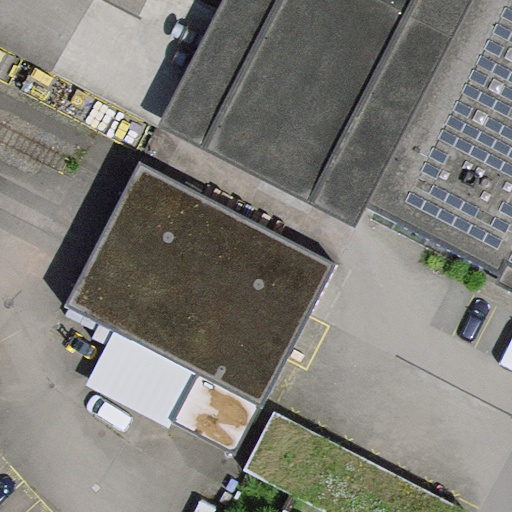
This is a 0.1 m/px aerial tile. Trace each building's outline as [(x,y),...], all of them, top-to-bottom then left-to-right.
[(227,0),(162,130),(357,226),(367,206),(469,0),(227,0)] [(511,0),(469,0),(367,206),(500,275),(504,277),(510,266),(511,266),(511,0)] [(228,456),(322,271),(127,172),(116,193),(88,248),(58,307),(192,375),(166,425),(228,456)] [(504,277),(500,275),(495,284),(511,292),(511,266),(510,266),(504,277)] [(313,511),(456,511),(265,415),(236,473),(313,511)]
